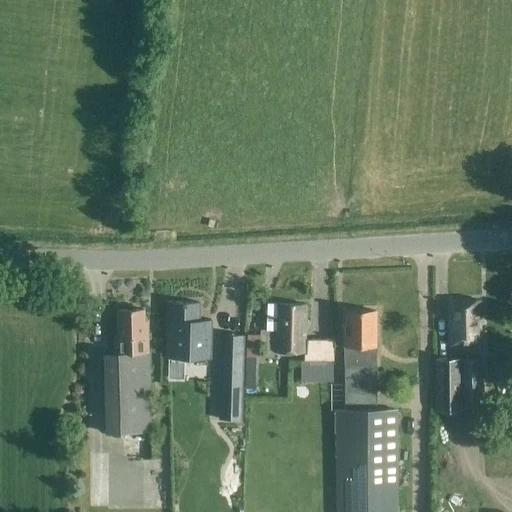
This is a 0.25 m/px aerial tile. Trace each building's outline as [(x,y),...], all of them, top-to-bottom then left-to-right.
[(450,300),(450,344),(481,344),(480,300),(450,300)] [(165,359),(197,360),(210,360),(211,321),(199,320),(199,303),(167,302),(165,359)] [(305,352),(304,360),(332,361),(332,339),(305,339),(306,304),(268,303),(267,329),(267,351),(274,351),(305,352)] [(115,336),(116,353),(109,353),(110,371),(107,371),(109,433),(130,433),(152,432),(149,352),(148,352),(147,320),(144,320),(144,310),(117,310),(118,336),(115,336)] [(344,311),(345,400),(377,400),(376,311),(344,311)] [(484,399),(483,358),(435,359),(436,411),(470,411),(470,399),(484,399)] [(225,360),(224,396),(240,396),(241,396),(242,360),(225,360)] [(243,410),(258,410),(258,395),(243,395),(243,410)] [(345,410),(336,410),(336,511),(398,511),(398,410),(377,410),(345,410)]
